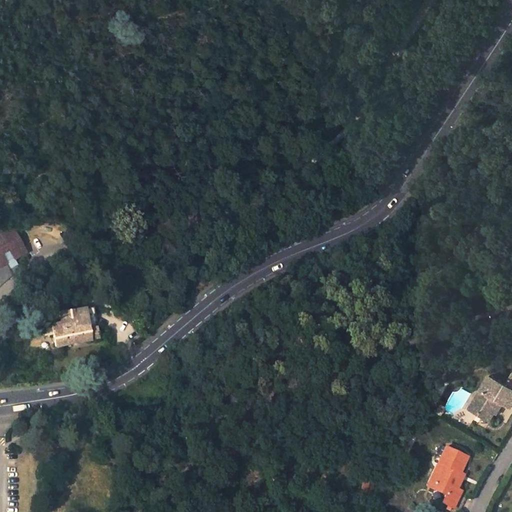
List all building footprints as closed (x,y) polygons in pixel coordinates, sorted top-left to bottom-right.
[(0,267),(28,254),(13,221),(0,227),(0,267)] [(54,327),(56,346),(71,344),(98,338),(94,309),(61,314),(62,326),(54,327)] [(503,388),(511,392),(511,376),(509,375),(503,388)] [(488,380),(471,411),(483,417),(482,419),(491,424),(494,416),(498,418),(503,407),(511,412),(511,410),(511,392),(503,388),(488,380)] [(483,417),(471,411),(469,415),(481,421),(482,419),(483,417)] [(434,487),(447,493),(444,499),(441,506),(454,511),(455,511),(464,496),(459,494),(463,485),(459,483),(468,464),(445,453),(439,469),(442,471),(434,487)] [(444,499),(447,493),(434,487),(442,471),(439,469),(428,491),(444,499)]
